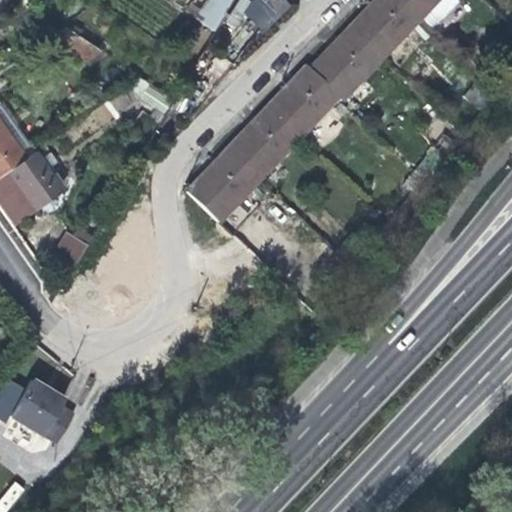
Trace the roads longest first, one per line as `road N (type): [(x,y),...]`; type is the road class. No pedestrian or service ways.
road 1 (residential): [(0,264),(44,327),(78,341),(123,343),(152,321),(166,290),(154,205),(160,176),(328,0)]
road 2 (primary): [(511,183),(230,511)]
road 3 (primary): [(511,238),(246,511)]
road 4 (primary): [(323,511),(511,314)]
road 5 (primary): [(328,511),(511,347)]
